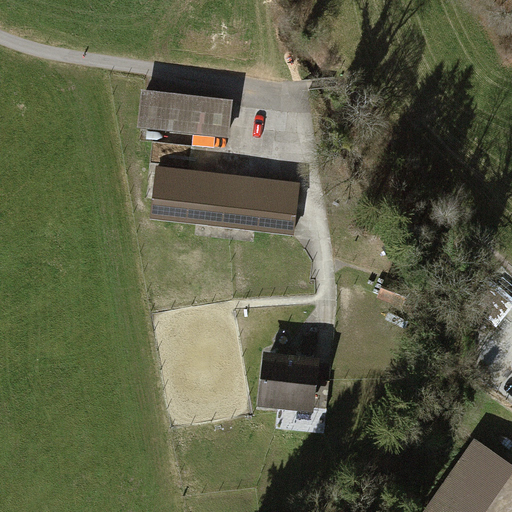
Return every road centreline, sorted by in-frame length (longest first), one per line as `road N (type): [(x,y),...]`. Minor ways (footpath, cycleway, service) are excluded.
road 1 (track): [(0,37),(75,57),(307,85)]
road 2 (track): [(290,86),(323,263),(324,352)]
